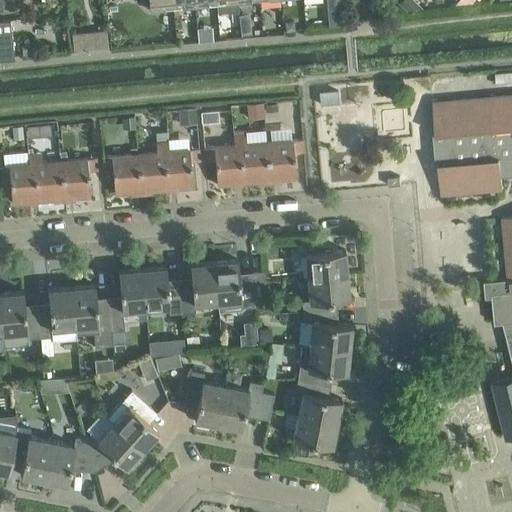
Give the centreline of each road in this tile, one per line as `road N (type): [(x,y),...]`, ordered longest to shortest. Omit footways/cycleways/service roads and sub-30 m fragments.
road 1 (residential): [(355,508),(389,326),(379,208),(0,240)]
road 2 (unclassified): [(355,508),(196,479),(163,511)]
